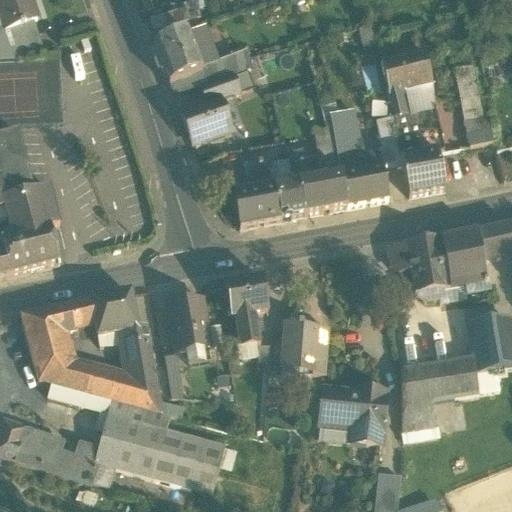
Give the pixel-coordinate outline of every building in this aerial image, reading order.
[(0,0),(0,25),(2,32),(31,22),(33,22),(37,21),(29,0),(0,0)] [(183,4),(184,10),(187,21),(200,18),(196,1),(183,4)] [(176,25),(187,21),(184,10),(173,13),(176,25)] [(166,28),(176,25),(173,13),(163,16),(166,28)] [(166,28),(163,16),(148,20),(152,31),(166,28)] [(6,44),(12,61),(41,51),(31,22),(2,32),(6,44)] [(43,51),(33,22),(31,22),(41,51),(43,51)] [(206,27),(202,28),(215,63),(219,62),(206,27)] [(370,27),(358,30),(364,51),(376,48),(370,27)] [(202,28),(186,34),(200,69),(215,63),(202,28)] [(201,73),(200,69),(186,34),(186,33),(153,46),(168,86),(201,74),(201,73)] [(0,61),(12,61),(6,44),(0,45),(0,61)] [(201,74),(205,87),(233,77),(246,72),(249,71),(246,51),(219,62),(215,63),(200,69),(201,73),(201,74)] [(380,65),(388,99),(404,95),(432,88),(423,55),(380,65)] [(453,72),(463,123),(482,119),(472,68),(453,72)] [(246,72),(233,77),(240,95),(253,90),(246,72)] [(240,95),(233,77),(205,87),(199,89),(205,106),(218,101),(219,102),(233,97),(240,95)] [(414,115),(434,112),(432,88),(404,95),(409,117),(414,115)] [(409,117),(404,95),(388,99),(394,119),(396,130),(391,131),(394,144),(399,162),(415,159),(407,117),(409,117)] [(233,97),(219,102),(230,133),(244,128),(233,97)] [(181,114),(192,146),(230,133),(219,102),(218,101),(205,106),(181,114)] [(320,109),(325,131),(332,130),(330,117),(338,116),(335,106),(320,109)] [(401,170),(408,200),(445,193),(436,156),(442,155),(434,112),(414,115),(422,158),(415,159),(399,162),(401,170)] [(330,117),(332,130),(355,125),(352,113),(338,116),(330,117)] [(414,115),(409,117),(407,117),(415,159),(422,158),(414,115)] [(463,123),(469,150),(492,145),(485,118),(482,119),(463,123)] [(375,124),(380,147),(394,144),(391,131),(396,130),(394,119),(375,124)] [(358,138),(355,125),(332,130),(334,144),(340,175),(340,177),(353,175),(348,140),(358,138)] [(313,134),(320,167),(334,164),(330,145),(334,144),(332,130),(325,131),(313,134)] [(18,136),(0,140),(0,199),(1,204),(33,196),(18,136)] [(381,170),(378,153),(363,156),(358,138),(348,140),(353,175),(381,170)] [(381,170),(382,173),(401,170),(399,162),(394,144),(380,147),(381,152),(378,153),(381,170)] [(287,163),(290,184),(297,182),(306,181),(301,154),(286,157),(287,163)] [(242,168),(245,184),(252,183),(254,193),(274,189),(270,166),(269,163),(242,168)] [(287,163),(270,166),(274,189),(281,188),(280,185),(290,184),(287,163)] [(381,170),(353,175),(340,177),(346,211),(388,203),(382,173),(381,170)] [(304,218),(346,211),(340,177),(340,175),(306,181),(297,182),(304,218)] [(290,220),(304,218),(297,182),(290,184),(280,185),(281,188),(274,189),(280,224),(290,222),(290,220)] [(247,194),(254,193),(252,183),(245,184),(247,194)] [(239,232),(280,224),(274,189),(254,193),(247,194),(233,197),(239,232)] [(3,211),(5,222),(53,210),(49,192),(33,196),(1,204),(3,211)] [(5,222),(10,240),(49,230),(50,233),(58,231),(53,210),(5,222)] [(511,230),(511,226),(476,234),(482,266),(511,259),(511,230)] [(10,240),(0,241),(0,244),(3,258),(0,259),(0,281),(59,267),(50,233),(49,230),(10,240)] [(414,299),(423,306),(439,303),(438,298),(449,296),(448,293),(464,290),(482,287),(483,289),(486,288),(482,266),(476,234),(440,242),(440,241),(386,250),(389,269),(396,268),(398,276),(409,274),(414,299)] [(230,324),(234,323),(248,320),(268,316),(261,281),(223,288),(230,324)] [(482,287),(464,290),(466,302),(491,297),(489,287),(486,288),(483,289),(482,287)] [(438,298),(439,303),(445,302),(446,307),(466,304),(466,302),(464,290),(448,293),(449,296),(438,298)] [(123,349),(123,352),(148,348),(145,331),(136,332),(130,295),(90,302),(95,329),(97,342),(121,338),(123,349)] [(71,307),(75,322),(78,334),(95,329),(90,302),(71,307)] [(167,309),(175,357),(183,356),(202,352),(211,351),(207,331),(202,303),(167,309)] [(55,311),(58,325),(75,322),(71,307),(55,311)] [(70,369),(62,337),(60,337),(58,325),(55,311),(20,319),(38,386),(51,385),(50,389),(78,397),(83,398),(89,375),(70,369)] [(250,328),(248,320),(234,323),(240,354),(255,351),(257,350),(260,350),(255,327),(250,328)] [(62,337),(78,334),(75,322),(58,325),(60,337),(62,337)] [(466,331),(471,364),(474,381),(496,378),(511,375),(511,355),(507,324),(466,331)] [(283,378),(298,379),(299,367),(311,368),(313,369),(314,354),(316,333),(301,332),(302,329),(283,328),(281,347),(279,378),(283,378)] [(207,331),(211,351),(223,348),(220,329),(207,331)] [(314,354),(327,355),(328,334),(316,333),(314,354)] [(121,338),(97,342),(98,350),(123,349),(121,338)] [(268,377),(279,378),(281,347),(270,349),(270,351),(268,377)] [(111,406),(161,419),(159,408),(148,348),(123,352),(129,385),(89,375),(83,398),(102,403),(111,406)] [(270,351),(257,350),(258,376),(268,377),(270,351)] [(257,365),(255,351),(240,354),(237,354),(240,368),(257,365)] [(205,368),(202,352),(183,356),(186,372),(205,368)] [(312,380),(325,381),(325,377),(327,355),(314,354),(313,369),(311,368),(311,380),(312,380)] [(164,362),(169,395),(182,396),(176,361),(164,362)] [(499,397),(496,378),(474,381),(471,364),(399,375),(400,412),(432,407),(499,397)] [(298,379),(283,378),(282,390),(310,392),(312,380),(311,380),(298,379)] [(75,410),(78,397),(50,389),(47,402),(75,410)] [(318,431),(319,432),(359,435),(358,448),(358,449),(380,451),(386,397),(360,395),(360,400),(339,398),(339,395),(322,393),(318,431)] [(170,401),(183,403),(182,396),(169,395),(170,401)] [(75,410),(47,402),(47,404),(98,418),(93,435),(102,438),(111,406),(102,403),(83,398),(78,397),(75,410)] [(98,454),(93,470),(114,475),(191,496),(204,448),(165,437),(169,421),(161,419),(111,406),(102,438),(98,454)] [(432,407),(400,412),(400,439),(436,434),(432,407)] [(182,414),(159,408),(161,419),(169,421),(179,424),(182,414)] [(0,432),(0,461),(52,480),(59,459),(62,452),(23,439),(26,433),(3,425),(0,432)] [(349,447),(358,448),(359,435),(319,432),(317,445),(346,448),(349,447)] [(401,447),(439,441),(438,433),(436,434),(400,439),(401,447)] [(204,448),(191,496),(210,501),(218,475),(224,453),(204,448)] [(74,465),(59,459),(52,480),(68,485),(69,483),(91,490),(91,488),(93,489),(97,477),(92,476),(93,470),(98,454),(80,449),(74,465)] [(236,456),(224,453),(218,475),(230,478),(236,456)] [(91,488),(91,490),(109,495),(114,475),(93,470),(92,476),(97,477),(93,489),(91,488)] [(395,511),(399,481),(377,479),(373,511),(395,511)] [(407,511),(440,511),(437,502),(407,511)]
